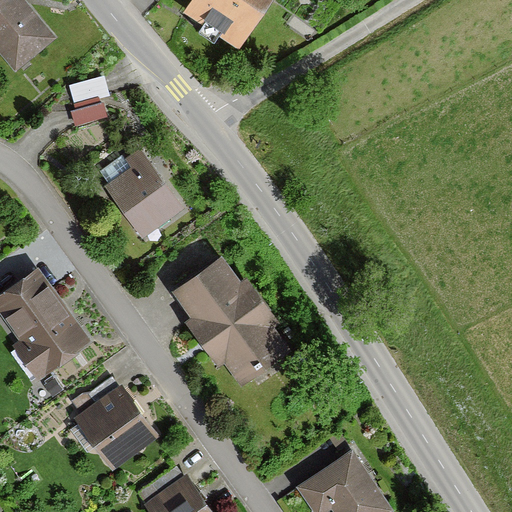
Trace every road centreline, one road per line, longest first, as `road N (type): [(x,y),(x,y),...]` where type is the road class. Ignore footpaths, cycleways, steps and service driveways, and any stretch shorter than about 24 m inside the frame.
road 1 (tertiary): [(468,511),(291,237),(202,118)]
road 2 (residential): [(0,151),(274,511)]
road 3 (unclassified): [(202,118),(409,0)]
road 4 (tertiary): [(202,118),(103,0)]
